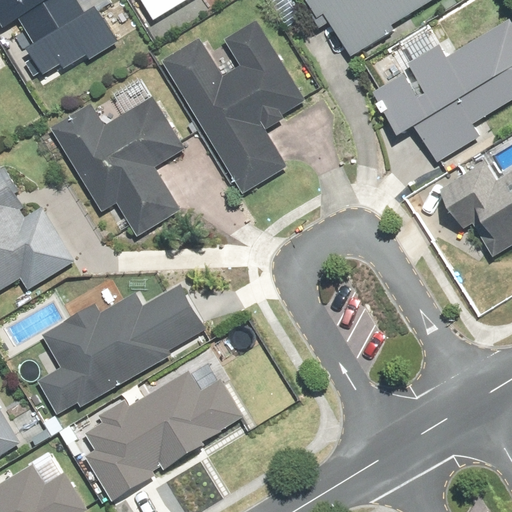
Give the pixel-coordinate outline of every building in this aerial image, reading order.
[(0,0),(0,24),(3,30),(14,22),(30,46),(26,49),(42,74),(56,66),(60,72),(84,56),(87,61),(116,42),(97,10),(106,4),(103,0),(0,0)] [(141,0),(153,19),(185,0),(141,0)] [(365,56),(451,0),(317,0),(330,19),(338,15),(365,56)] [(477,124),(511,101),(511,25),(508,19),(446,57),(437,44),(368,87),(400,138),(405,135),(417,128),(438,162),(483,134),(477,124)] [(209,39),(174,61),(253,194),(297,168),(275,131),(295,120),(291,114),(312,101),(265,23),(234,41),(248,66),(231,77),(209,39)] [(104,104),(61,128),(110,213),(126,204),(144,236),(188,211),(163,168),(195,149),(166,99),(117,126),(104,104)] [(511,179),(510,181),(490,149),(464,165),(472,178),(449,192),(473,231),(483,224),(504,259),(511,253),(511,179)] [(41,215),(11,165),(0,171),(0,296),(30,278),(37,289),(84,261),(52,209),(41,215)] [(213,330),(189,286),(154,305),(148,294),(112,314),(108,305),(49,337),(68,370),(49,381),(67,414),(90,402),(91,405),(181,356),(178,350),(213,330)] [(208,392),(198,373),(152,399),(144,385),(130,394),(132,399),(107,413),(112,422),(94,432),(105,452),(94,457),(120,502),(233,438),(228,431),(249,418),(229,381),(208,392)] [(0,463),(31,444),(1,396),(0,397),(0,463)] [(54,485),(43,466),(0,491),(0,511),(95,511),(73,473),(54,485)]
